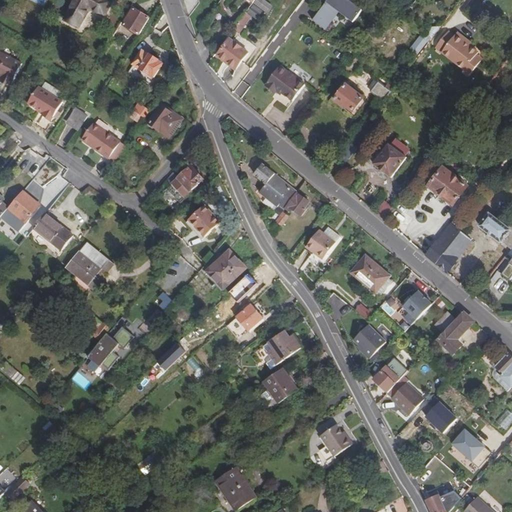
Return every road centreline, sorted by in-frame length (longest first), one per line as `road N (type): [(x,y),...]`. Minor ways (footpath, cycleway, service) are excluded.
road 1 (residential): [(422,511),(327,327),(262,233),(212,122)]
road 2 (tertiary): [(511,340),(218,99)]
road 3 (residential): [(0,114),(132,207)]
